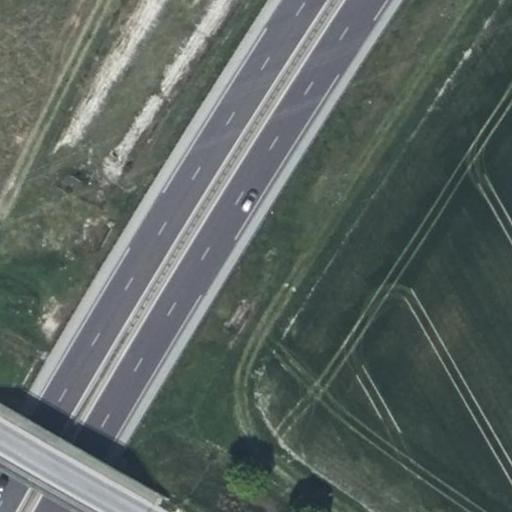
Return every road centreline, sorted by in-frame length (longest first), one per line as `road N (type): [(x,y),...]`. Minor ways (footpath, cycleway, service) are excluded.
road 1 (track): [(484,0),(263,329),(243,384),(250,430),(287,473),(343,511)]
road 2 (motorway): [(53,511),(367,0)]
road 3 (motorway): [(305,0),(0,501)]
road 4 (tertiary): [(128,511),(0,439)]
